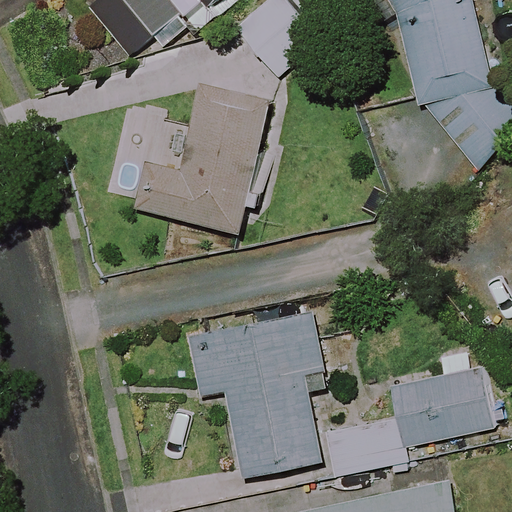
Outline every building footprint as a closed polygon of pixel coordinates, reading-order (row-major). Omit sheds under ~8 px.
[(192,14),(179,0),(103,0),(92,9),(135,61),(192,14)] [(200,0),(209,10),(221,0),(200,0)] [(326,42),(291,0),(280,0),(241,33),(281,80),(326,42)] [(469,160),(511,116),(511,92),(499,79),(475,0),(362,0),(369,23),(398,14),(424,102),(469,160)] [(279,105),(205,87),(183,172),(157,166),(146,210),(247,235),(279,105)] [(298,261),(124,291),(132,338),(306,308),(298,261)] [(231,397),(245,478),(324,464),(312,392),(332,389),(319,312),(191,334),(203,402),(231,397)] [(416,469),(413,450),(497,437),(486,369),(474,371),(471,354),(441,359),(444,376),(394,384),(399,419),(330,429),(338,481),(416,469)] [(458,511),(451,479),(297,511),(458,511)]
